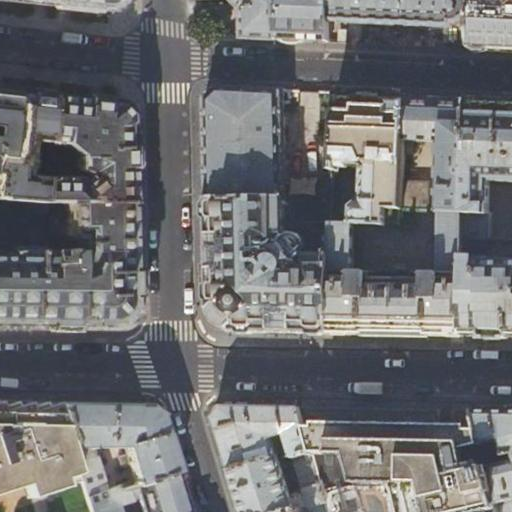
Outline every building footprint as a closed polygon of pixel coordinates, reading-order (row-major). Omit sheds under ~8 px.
[(121,0),(0,0),(55,5),(109,11),(121,0)] [(232,0),(241,8),(242,38),(254,39),(278,40),(276,0),(232,0)] [(329,21),(329,0),(276,0),(278,40),(302,41),(329,42),(329,21)] [(329,0),(329,21),(343,21),(343,22),(395,25),(395,23),(405,24),(405,25),(453,27),(453,23),(458,22),(463,20),(467,16),(469,12),(470,10),(470,8),(470,5),(469,0),(329,0)] [(511,0),(474,0),(470,5),(470,8),(470,10),(469,12),(470,49),(485,49),(511,50),(511,0)] [(206,152),(207,200),(285,197),(332,196),(332,180),(285,181),(284,90),(215,87),(204,97),(206,152)] [(0,90),(0,199),(24,201),(40,203),(43,175),(25,173),(28,139),(46,141),(51,95),(0,90)] [(402,180),(403,154),(407,96),(370,94),(337,93),(333,164),(363,165),(362,201),(356,200),(351,206),(350,222),(359,223),(400,225),(401,210),(402,180)] [(51,95),(46,141),(64,143),(78,153),(76,155),(76,169),(81,170),(81,169),(88,171),(88,177),(83,181),(77,176),(43,175),(40,203),(48,203),(63,203),(132,203),(130,120),(113,102),(98,100),(51,95)] [(439,97),(407,96),(403,154),(413,154),(414,141),(439,142),(437,211),(465,212),(467,99),(439,97)] [(511,100),(508,100),(467,99),(465,212),(464,238),(487,239),(492,240),(493,213),(490,212),(491,181),(511,182),(511,100)] [(402,180),(401,210),(428,211),(429,182),(402,180)] [(285,197),(207,200),(208,261),(209,309),(211,309),(211,312),(213,316),(216,321),(219,324),(227,329),(232,330),(232,332),(271,332),(329,333),(330,254),(304,254),(295,264),(288,264),(295,254),(289,248),(279,257),(279,249),(286,243),(285,197)] [(40,203),(24,201),(23,211),(29,218),(42,218),(48,211),(48,203),(40,203)] [(134,313),(132,203),(63,203),(64,233),(69,241),(73,242),(73,251),(71,252),(69,250),(68,249),(67,249),(66,249),(65,249),(63,249),(61,250),(60,251),(60,252),(39,251),(39,233),(36,231),(29,231),(28,246),(10,246),(9,251),(0,251),(0,327),(42,328),(92,329),(118,329),(134,313)] [(464,238),(465,212),(437,211),(435,211),(434,274),(358,272),(359,223),(350,222),(331,221),(330,254),(329,333),(374,334),(424,335),(462,335),(464,257),(464,249),(464,238)] [(487,239),(464,238),(464,249),(487,249),(487,239)] [(491,257),(464,257),(462,335),(495,336),(511,336),(511,259),(491,259),(491,257)] [(0,494),(23,486),(28,500),(82,481),(58,403),(43,407),(42,403),(16,411),(13,403),(0,406),(0,494)] [(111,404),(58,403),(82,481),(87,497),(107,490),(94,448),(123,448),(125,454),(118,456),(120,466),(123,467),(129,466),(133,479),(127,481),(124,472),(108,477),(112,488),(118,486),(119,490),(178,472),(166,433),(160,414),(148,405),(111,404)] [(242,511),(291,511),(326,501),(321,483),(319,484),(300,408),(266,407),(222,406),(213,418),(223,449),(238,498),(242,511)] [(497,511),(473,411),(472,410),(477,430),(441,429),(441,410),(416,410),(375,409),(365,417),(348,421),(338,408),(332,408),(300,408),(319,484),(321,483),(326,501),(329,511),(497,511)] [(365,417),(375,409),(338,408),(348,421),(365,417)] [(511,511),(511,411),(473,411),(497,511),(511,511)] [(178,472),(119,490),(118,486),(112,488),(107,490),(87,497),(91,511),(190,511),(184,491),(178,472)] [(329,511),(326,501),(291,511),(329,511)]
